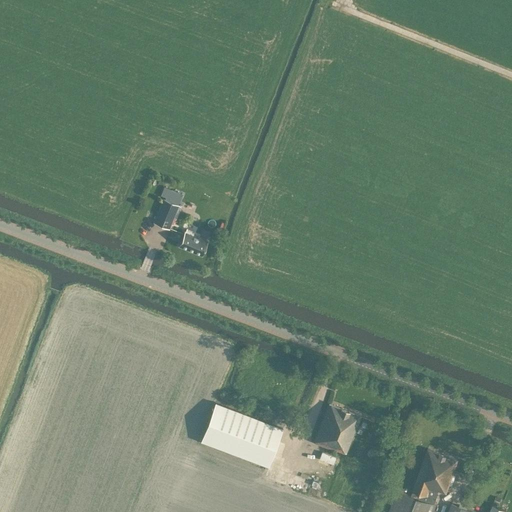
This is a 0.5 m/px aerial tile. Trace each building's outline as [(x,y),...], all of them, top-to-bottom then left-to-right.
[(169,225),(179,201),(164,195),(155,219),(169,225)] [(185,228),(179,242),(201,252),(207,237),(192,231),(193,228),(187,226),(186,228),(185,228)] [(269,463),(283,424),(216,398),(201,438),(269,463)] [(337,446),(347,449),(362,411),(330,399),(315,439),(337,447),(337,446)] [(412,492),(397,487),(387,511),(433,511),(438,501),(435,500),(437,495),(437,496),(440,487),(448,490),(456,468),(460,456),(429,445),(428,444),(413,486),(414,487),(412,492)] [(321,487),(325,479),(320,476),(317,484),(321,487)] [(505,511),(508,506),(493,500),(488,511),(487,511),(452,499),(446,511),(505,511)]
